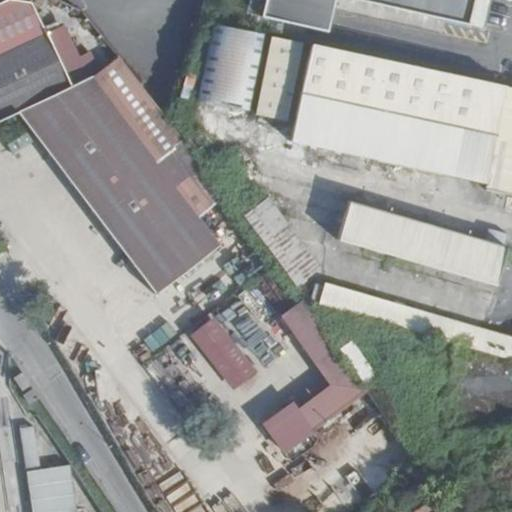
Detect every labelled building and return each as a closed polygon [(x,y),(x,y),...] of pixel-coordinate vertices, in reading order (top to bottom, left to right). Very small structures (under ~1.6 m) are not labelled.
[(326,0),(469,31),(475,0),(326,0)] [(189,120),(415,167),(483,181),(480,197),(511,202),(511,94),(207,30),(200,68),(189,120)] [(175,209),(152,189),(151,177),(91,90),(84,92),(59,42),(0,71),(0,135),(13,128),(145,314),(214,264),(175,209)] [(151,177),(152,189),(175,209),(203,188),(182,158),(152,178),(151,177)] [(243,217),(299,287),(323,267),(268,197),(243,217)] [(508,247),(352,201),(340,240),(497,287),(508,247)] [(511,330),(320,282),(314,308),(511,356),(511,330)] [(261,422),(280,452),(369,397),(362,386),(377,377),(354,339),(335,350),(304,300),(283,313),(328,387),(298,405),(296,401),(261,422)] [(215,315),(190,333),(232,391),(257,373),(215,315)] [(30,468),(31,511),(77,511),(76,466),(30,468)]
